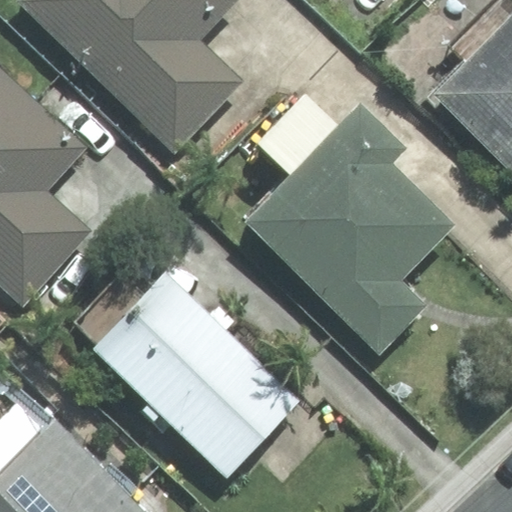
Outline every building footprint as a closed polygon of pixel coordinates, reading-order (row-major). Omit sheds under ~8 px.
[(20,0),(20,1),(175,147),(239,81),(195,40),(233,0),(20,0)] [(511,23),(442,94),(511,163),(511,23)] [(0,280),(23,301),(87,231),(44,192),(85,148),(0,71),(0,280)] [(293,177),(249,221),(380,352),(424,305),(399,281),(452,225),(390,164),(404,149),(361,107),(340,128),(306,95),(258,146),(293,177)] [(297,402),(166,275),(154,288),(130,264),(75,321),(100,345),(96,349),(227,474),(297,402)] [(0,511),(144,511),(128,496),(136,489),(111,465),(104,472),(55,423),(46,431),(18,403),(0,420),(0,511)]
